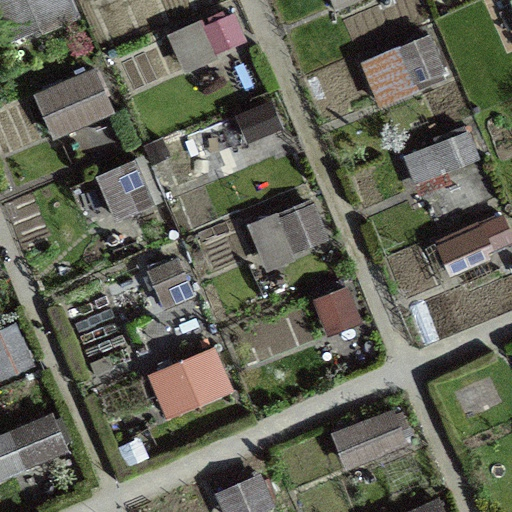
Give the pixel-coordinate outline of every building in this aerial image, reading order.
[(79,13),(72,0),(0,0),(0,19),(12,45),(79,13)] [(167,30),(185,69),(218,54),(216,51),(248,36),(235,8),(226,12),(223,6),(207,14),(209,19),(203,22),(200,15),(167,30)] [(409,36),(359,57),(378,102),(450,72),(431,27),(427,28),(426,24),(407,31),(409,36)] [(51,127),(54,134),(115,109),(108,92),(111,91),(100,65),(97,67),(95,62),(85,66),(83,61),(73,65),(75,70),(34,87),(38,96),(33,98),(46,129),(51,127)] [(235,109),(246,139),(282,125),(271,96),(235,109)] [(435,139),(403,151),(418,192),(452,178),(448,167),(479,155),(468,126),(466,127),(464,122),(433,134),(435,139)] [(154,163),(173,155),(163,132),(144,141),(154,163)] [(161,198),(143,152),(96,171),(97,174),(74,183),(89,220),(112,210),(114,216),(161,198)] [(248,220),(266,266),(297,254),(295,249),(329,235),(312,194),(248,220)] [(433,237),(449,273),(489,255),(487,250),(500,244),(503,251),(511,246),(511,226),(504,209),(495,214),(494,212),(479,218),(479,217),(433,237)] [(190,279),(177,252),(165,258),(164,255),(145,263),(165,306),(199,291),(193,278),(190,279)] [(355,322),(362,320),(348,282),(311,296),(325,333),(340,328),(343,335),(358,330),(355,322)] [(0,374),(35,359),(17,317),(0,324),(0,374)] [(235,386),(216,341),(148,370),(167,415),(235,386)] [(393,403),(331,428),(347,468),(409,443),(405,434),(413,431),(403,407),(395,410),(393,403)] [(56,414),(53,407),(0,429),(0,481),(31,468),(29,463),(70,445),(68,440),(73,437),(61,412),(56,414)] [(248,511),(274,502),(261,468),(215,487),(225,511),(248,511)] [(448,511),(439,492),(394,511),(448,511)]
